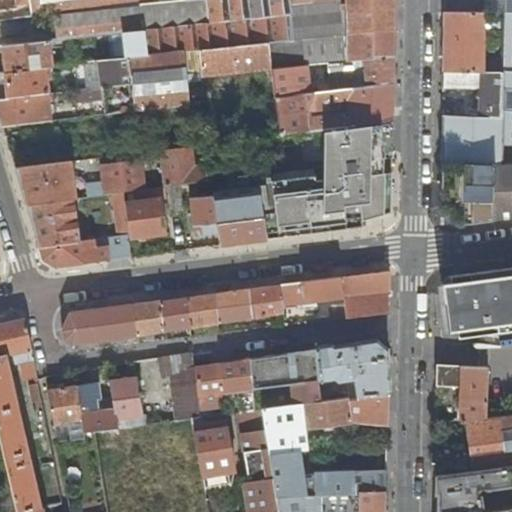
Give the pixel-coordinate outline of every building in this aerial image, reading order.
[(0,0),(0,21),(34,18),(31,0),(0,0)] [(395,57),(395,0),(194,0),(160,4),(159,0),(31,0),(34,18),(55,15),(58,40),(124,33),(146,31),(148,55),(130,57),(133,84),(136,112),(190,107),(185,61),(184,51),(190,51),(199,50),(268,43),(313,38),(311,28),(310,18),(291,22),(289,6),(309,3),(335,0),(346,0),(347,3),(335,5),(336,11),(347,9),(348,25),(348,35),(347,61),(395,57)] [(310,18),(311,28),(337,26),(336,11),(335,5),(335,0),(309,3),(310,18)] [(478,0),(478,12),(484,12),(504,13),(504,0),(478,0)] [(511,0),(504,0),(504,13),(503,51),(502,73),(511,72),(511,0)] [(484,64),(484,12),(478,12),(444,11),(443,39),(443,71),(502,73),(503,51),(496,51),(496,57),(484,64)] [(496,51),(503,51),(504,13),(484,12),(484,64),(496,57),(496,51)] [(313,38),(348,35),(348,25),(337,26),(311,28),(313,38)] [(146,31),(124,33),(125,49),(126,58),(130,57),(148,55),(146,31)] [(6,73),(46,68),(53,67),(53,66),(50,41),(3,46),(6,73)] [(202,77),(272,69),(268,43),(199,50),(202,77)] [(126,58),(125,49),(121,49),(121,53),(106,55),(106,60),(126,58)] [(57,54),(58,65),(88,62),(97,61),(96,53),(80,55),(79,51),(57,54)] [(114,86),(133,84),(130,57),(126,58),(106,60),(97,61),(88,62),(89,71),(107,69),(112,66),(114,86)] [(394,83),(395,57),(347,61),(272,69),(275,97),(331,90),(330,82),(366,79),(367,86),(394,83)] [(10,98),(49,93),(46,68),(6,73),(7,81),(10,98)] [(501,117),(502,73),(443,71),(443,87),(461,87),(461,93),(475,93),(474,88),(479,88),(478,115),(501,117)] [(511,72),(502,73),(501,117),(498,162),(497,190),(511,189),(511,72)] [(331,90),(367,86),(366,79),(330,82),(331,90)] [(204,82),(190,83),(192,106),(206,105),(204,82)] [(331,90),(275,97),(280,135),(324,130),(393,121),(394,83),(367,86),(331,90)] [(106,100),(107,116),(136,112),(133,84),(114,86),(77,91),(78,103),(106,100)] [(0,99),(0,113),(4,127),(52,121),(52,115),(57,115),(55,105),(50,105),(49,93),(10,98),(0,99)] [(441,208),(460,224),(496,219),(497,190),(498,162),(501,117),(478,115),(442,113),(442,142),(441,183),(441,208)] [(324,130),(321,179),(315,180),(314,175),(270,181),(270,184),(213,192),(213,196),(218,223),(263,217),(266,239),(369,226),(369,218),(391,214),(393,121),(324,130)] [(196,166),(193,146),(155,151),(156,159),(161,158),(165,188),(169,187),(180,186),(205,182),(209,181),(207,165),(205,165),(196,166)] [(82,198),(146,190),(142,160),(102,165),(105,186),(92,188),(92,191),(81,192),(82,198)] [(16,169),(27,206),(75,199),(77,199),(72,162),(16,169)] [(172,210),(183,209),(180,186),(169,187),(172,210)] [(511,216),(511,189),(497,190),(496,219),(511,216)] [(266,239),(263,217),(218,223),(213,196),(190,199),(194,226),(202,225),(204,235),(219,233),(220,246),(266,239)] [(418,196),(418,235),(431,235),(431,196),(418,196)] [(35,233),(40,247),(81,242),(75,199),(27,206),(35,233)] [(129,235),(130,238),(165,233),(160,199),(125,204),(129,229),(129,235)] [(56,268),(132,258),(130,238),(129,235),(122,236),(81,242),(40,247),(43,260),(56,268)] [(459,335),(511,328),(511,267),(505,268),(452,275),(453,281),(443,283),(449,329),(458,328),(459,335)] [(390,270),(341,277),(344,298),(347,319),(390,313),(390,270)] [(341,277),(282,284),(284,305),(344,298),(341,277)] [(282,284),(216,293),(219,323),(285,312),(284,305),(282,284)] [(216,293),(188,297),(193,327),(219,323),(216,293)] [(188,297),(162,300),(165,332),(193,327),(188,297)] [(165,332),(162,300),(71,312),(63,329),(67,341),(73,345),(165,332)] [(0,430),(19,511),(43,507),(9,356),(11,356),(12,361),(17,364),(26,362),(36,360),(27,318),(0,324),(0,430)] [(378,340),(316,349),(320,381),(335,379),(340,382),(356,379),(359,398),(388,393),(390,349),(378,340)] [(316,349),(251,359),(254,390),(292,384),(295,405),(297,405),(297,406),(323,402),(323,401),(320,381),(316,349)] [(194,351),(136,362),(139,379),(145,414),(147,424),(183,419),(178,379),(198,377),(196,366),(194,351)] [(250,511),(281,511),(279,495),(271,453),(264,409),(257,409),(254,390),(251,359),(201,365),(206,396),(239,391),(242,410),(240,411),(251,480),(246,481),(250,511)] [(39,377),(36,360),(26,362),(29,379),(39,377)] [(437,419),(437,421),(464,419),(486,416),(488,366),(438,364),(437,390),(437,419)] [(203,416),(198,377),(178,379),(183,419),(193,417),(201,416),(203,416)] [(112,384),(114,398),(120,427),(131,426),(130,416),(145,414),(139,379),(112,384)] [(99,382),(78,386),(86,432),(95,430),(120,427),(114,398),(102,400),(99,382)] [(50,390),(59,441),(96,436),(95,430),(86,432),(78,386),(50,390)] [(388,425),(388,393),(359,398),(351,399),(354,421),(388,425)] [(295,405),(264,409),(271,453),(302,450),(310,449),(307,427),(354,421),(351,399),(350,398),(323,401),(323,402),(297,406),(297,405),(295,405)] [(511,413),(486,416),(464,419),(471,470),(511,463),(511,413)] [(130,416),(131,426),(140,425),(147,424),(145,414),(130,416)] [(203,431),(201,416),(193,417),(200,455),(204,481),(212,479),(212,480),(227,478),(234,463),(229,427),(203,431)] [(354,453),(353,446),(333,447),(314,448),(315,457),(354,453)] [(310,449),(302,450),(308,494),(317,494),(316,473),(317,473),(315,457),(314,448),(310,449)] [(302,450),(271,453),(279,495),(308,494),(302,450)] [(361,492),(388,492),(388,471),(355,471),(354,453),(315,457),(317,473),(316,473),(317,494),(329,494),(361,493),(361,492)] [(511,463),(471,470),(436,474),(436,494),(435,511),(477,511),(484,511),(482,494),(480,494),(480,490),(483,487),(486,490),(511,485),(511,463)] [(387,511),(388,492),(361,492),(361,493),(361,511),(355,511),(355,500),(330,501),(309,501),(308,494),(279,495),(281,511),(387,511)]
